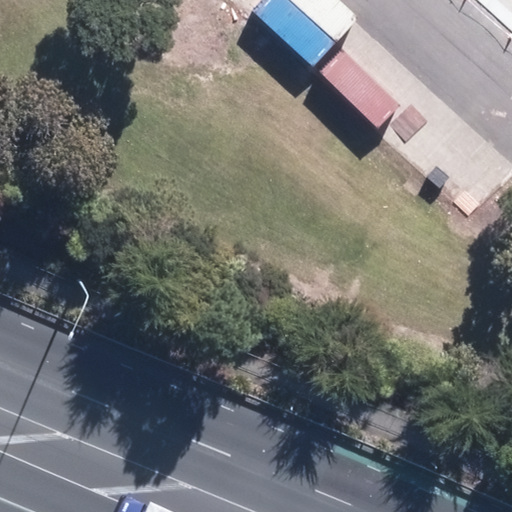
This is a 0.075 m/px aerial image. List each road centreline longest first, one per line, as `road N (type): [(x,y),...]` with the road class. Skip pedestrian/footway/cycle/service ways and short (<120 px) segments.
road 1 (primary): [(0,350),(372,511)]
road 2 (unknown): [(386,0),(511,102)]
